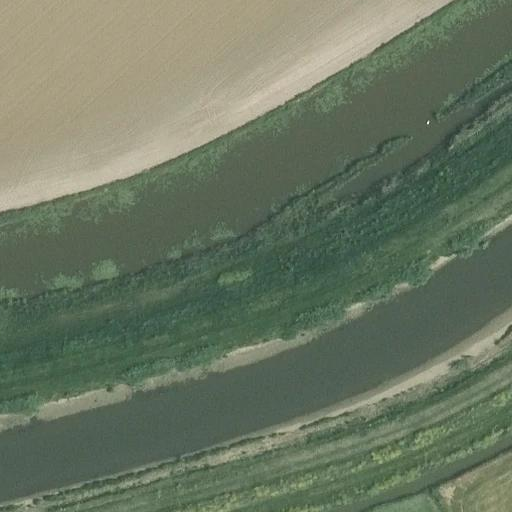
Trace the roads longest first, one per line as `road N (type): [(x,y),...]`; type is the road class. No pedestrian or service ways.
road 1 (track): [(0,352),(159,312),(295,257),(511,123)]
road 2 (track): [(200,511),(361,471),(511,393)]
